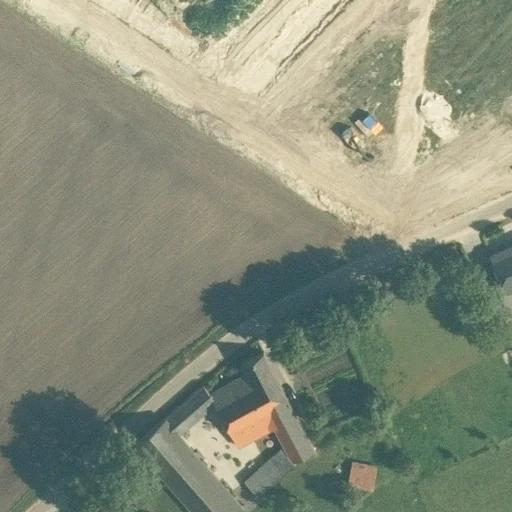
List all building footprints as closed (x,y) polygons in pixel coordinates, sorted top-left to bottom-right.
[(148,0),(146,4),(168,19),(180,0),(181,0),(191,6),(195,0),(148,0)] [(201,13),(189,32),(212,47),(233,15),(211,1),(212,0),(195,0),(191,6),(201,13)] [(411,0),(412,1),(401,6),(411,29),(424,24),(420,15),(439,6),(436,0),(411,0)] [(511,12),(500,18),(503,25),(511,21),(511,12)] [(494,20),(480,26),(483,34),(497,28),(494,20)] [(367,22),(350,40),(376,66),(392,50),(402,60),(415,47),(395,28),(384,39),(367,22)] [(469,38),(456,44),(459,52),(473,46),(469,38)] [(350,40),(332,58),(349,75),(339,85),(359,105),(371,92),(360,82),(376,66),(350,40)] [(414,82),(404,93),(410,99),(420,88),(414,82)] [(305,86),(284,107),(313,135),(332,115),(339,122),(349,112),(331,94),(322,103),(305,86)] [(404,93),(394,104),(399,109),(410,99),(404,93)] [(511,287),(511,244),(490,254),(506,290),(511,287)] [(247,371),(210,392),(215,402),(239,446),(274,427),(284,445),(293,461),(314,450),(289,403),(291,403),(264,351),(242,362),(247,371)] [(215,402),(210,392),(203,384),(135,444),(195,511),(239,511),(244,508),(217,477),(179,434),(215,402)] [(295,464),(293,461),(284,445),(245,481),(258,496),(295,464)] [(349,484),(375,490),(380,463),(354,458),(349,484)]
